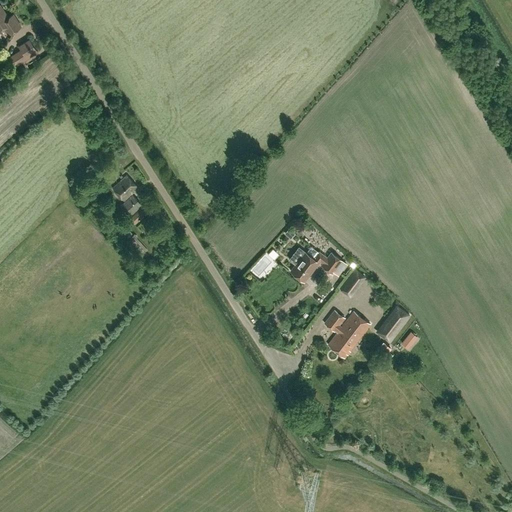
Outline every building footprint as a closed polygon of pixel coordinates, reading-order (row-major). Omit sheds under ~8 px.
[(0,28),(3,27),(8,34),(20,26),(13,15),(8,18),(0,5),(0,28)] [(9,60),(13,67),(37,52),(30,41),(20,48),(22,51),(9,60)] [(124,200),(138,187),(127,175),(113,188),(124,200)] [(130,216),(142,205),(132,194),(120,205),(130,216)] [(134,224),(138,220),(148,212),(143,207),(130,219),(134,224)] [(150,215),(163,230),(169,225),(157,209),(150,215)] [(307,280),(321,262),(322,263),(321,265),(332,274),(334,271),(339,275),(347,264),(330,251),(327,256),(319,250),(314,257),(306,251),(290,271),(305,282),(307,280)] [(339,288),(350,297),(366,277),(354,268),(339,288)] [(403,326),(407,320),(411,315),(397,304),(375,331),(390,343),(403,326)] [(344,357),(369,324),(354,311),(342,327),(339,324),(344,318),(335,311),(325,323),(338,332),(328,345),(344,357)] [(418,337),(411,331),(401,342),(408,348),(418,337)]
